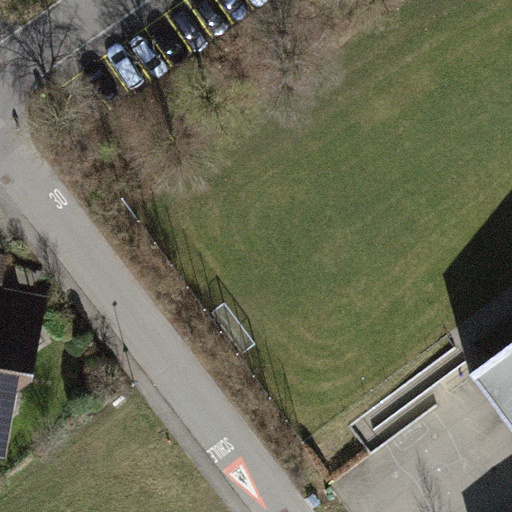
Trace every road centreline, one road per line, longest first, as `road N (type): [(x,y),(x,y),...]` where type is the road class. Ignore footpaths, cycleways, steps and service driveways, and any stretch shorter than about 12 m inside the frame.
road 1 (residential): [(261,511),(0,171)]
road 2 (track): [(0,80),(113,0)]
